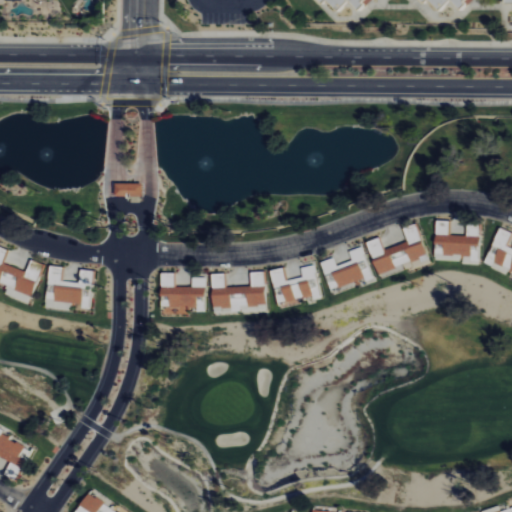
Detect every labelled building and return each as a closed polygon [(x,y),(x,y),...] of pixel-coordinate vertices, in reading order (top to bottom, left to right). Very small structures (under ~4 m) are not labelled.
[(372,0),(316,0),(321,5),(326,0),(338,13),(349,2),(359,12),(372,0)] [(419,0),(424,4),(428,0),(439,12),(450,1),(461,12),(472,0),(419,0)] [(143,184),(116,183),(115,196),(143,197),(143,184)] [(378,274),(428,258),(417,224),(404,228),(408,242),(384,250),(380,238),(368,242),(378,274)] [(485,265),(511,275),(511,248),(508,247),(511,235),(511,232),(500,228),(485,265)] [(43,264),(31,261),(28,271),(4,264),(8,249),(0,246),(0,283),(8,286),(5,296),(31,303),(43,264)] [(331,291),(373,277),(363,247),(350,251),(353,261),(337,266),(335,258),(322,262),(331,291)] [(271,270),(279,307),(301,303),(301,301),(321,297),(315,265),(302,268),(303,277),(287,281),(284,268),(271,270)] [(46,308),(70,310),(71,303),(82,304),(82,308),(91,309),(94,271),(81,270),(80,283),(62,281),(63,267),(50,266),(46,308)] [(213,274),(214,313),(259,311),(259,305),(266,305),(265,272),(251,273),(252,286),(226,288),(225,273),(213,274)] [(207,296),(207,278),(193,278),(193,287),(175,287),(175,273),(162,273),(162,313),(198,313),(198,296),(207,296)] [(0,457),(11,462),(5,475),(16,480),(25,460),(21,458),(26,446),(1,435),(4,429),(0,426),(0,457)] [(76,511),(126,511),(115,505),(114,507),(89,492),(76,511)]
